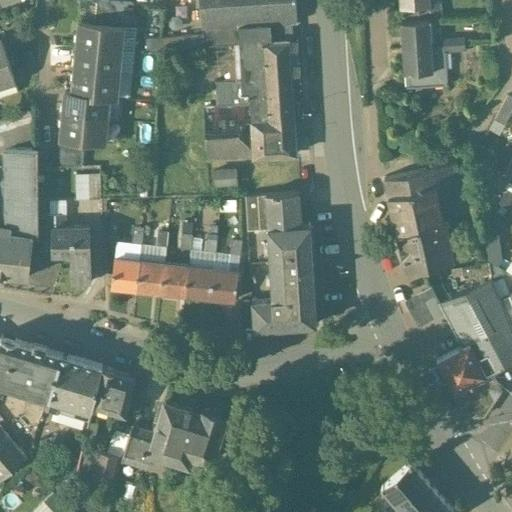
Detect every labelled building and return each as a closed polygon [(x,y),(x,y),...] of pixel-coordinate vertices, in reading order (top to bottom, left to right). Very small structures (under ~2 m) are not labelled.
[(289,33),(293,33),(292,18),(298,17),(298,15),(296,0),(201,0),(202,6),(190,7),(192,30),(147,33),(147,44),(204,40),(204,41),(239,37),(289,33)] [(430,1),(405,2),(406,11),(430,9),(430,1)] [(430,15),(401,17),(403,42),(432,40),(430,15)] [(123,22),(80,18),(78,41),(121,45),(123,22)] [(465,31),(454,32),(455,45),(466,44),(465,31)] [(454,32),(443,33),(444,39),(444,45),(446,45),(455,45),(454,32)] [(239,37),(248,152),(297,148),(289,33),(239,37)] [(0,37),(0,78),(15,74),(3,36),(0,37)] [(444,39),(432,40),(434,65),(405,68),(406,82),(448,78),(446,45),(444,45),(444,39)] [(432,40),(403,42),(405,68),(434,65),(432,40)] [(121,45),(78,41),(75,64),(119,68),(121,45)] [(119,68),(75,64),(73,87),(66,86),(66,87),(117,91),(119,68)] [(117,91),(66,87),(64,110),(107,114),(110,91),(117,92),(117,91)] [(511,90),(508,88),(495,113),(505,119),(511,105),(511,90)] [(30,105),(0,114),(0,127),(34,116),(30,105)] [(107,114),(64,110),(62,133),(85,136),(105,137),(107,114)] [(452,127),(429,132),(431,144),(454,139),(452,127)] [(85,136),(62,133),(60,146),(84,149),(85,136)] [(39,142),(5,143),(6,171),(6,192),(39,192),(39,142)] [(84,149),(60,146),(59,161),(83,160),(84,149)] [(457,156),(433,161),(438,186),(439,190),(457,186),(463,185),(457,156)] [(390,196),(438,186),(433,161),(385,172),(390,196)] [(237,163),(214,165),(215,178),(238,177),(237,163)] [(101,193),(101,168),(90,169),(90,193),(101,193)] [(90,169),(79,169),(79,193),(90,193),(90,169)] [(301,219),(300,186),(248,189),(249,224),(269,223),(269,221),(301,219)] [(438,186),(390,196),(396,220),(444,210),(442,201),(439,190),(438,186)] [(457,186),(439,190),(442,201),(460,197),(457,186)] [(39,192),(6,192),(6,219),(6,226),(31,229),(31,228),(34,228),(34,229),(40,229),(39,192)] [(122,199),(110,197),(107,219),(120,221),(122,199)] [(67,209),(47,209),(47,243),(53,243),(53,220),(68,220),(67,209)] [(401,243),(449,233),(459,231),(456,219),(458,217),(458,215),(458,213),(457,212),(456,211),(454,210),(452,211),(450,212),(449,209),(444,210),(396,220),(401,243)] [(269,221),(269,223),(274,290),(253,291),(255,321),(317,317),(311,218),(301,219),(269,221)] [(68,220),(53,220),(53,243),(73,243),(73,276),(92,276),(91,220),(68,220)] [(144,224),(134,223),(132,237),(143,238),(144,224)] [(6,226),(0,225),(0,268),(29,271),(30,269),(29,269),(33,231),(34,229),(34,228),(31,228),(31,229),(6,226)] [(169,227),(159,226),(157,240),(167,241),(169,227)] [(484,226),(453,233),(454,239),(471,236),(475,252),(488,250),(485,234),(484,226)] [(193,230),(183,229),(182,242),(192,244),(193,230)] [(218,232),(208,231),(206,245),(216,246),(218,232)] [(498,232),(485,234),(488,250),(488,254),(500,252),(498,232)] [(233,233),(232,248),(241,249),(243,234),(233,233)] [(449,233),(401,243),(406,267),(454,256),(449,233)] [(141,254),(116,252),(113,281),(137,284),(141,254)] [(165,257),(141,254),(137,284),(162,286),(165,257)] [(190,259),(165,257),(162,286),(186,289),(190,259)] [(214,262),(190,259),(186,289),(211,291),(214,262)] [(239,264),(214,262),(211,291),(236,294),(239,264)] [(492,272),(441,295),(446,305),(464,339),(471,335),(488,368),(493,365),(511,354),(496,325),(511,317),(501,293),(492,272)] [(432,279),(405,293),(419,319),(446,305),(432,279)] [(511,287),(511,289),(501,293),(511,317),(511,318),(511,317),(511,287)] [(253,295),(241,296),(242,320),(254,319),(253,295)] [(511,317),(496,325),(511,354),(511,318),(511,317)] [(62,347),(2,329),(0,335),(0,374),(20,380),(18,385),(26,387),(27,383),(49,389),(62,347)] [(464,339),(438,353),(455,385),(488,368),(471,335),(464,339)] [(103,359),(62,346),(62,347),(49,389),(49,392),(55,394),(53,399),(59,401),(62,390),(93,400),(103,359)] [(118,364),(103,359),(94,398),(127,409),(136,371),(117,365),(118,364)] [(488,368),(455,385),(467,409),(484,409),(502,382),(493,365),(488,368)] [(203,406),(166,394),(157,424),(134,417),(123,452),(148,460),(152,444),(189,456),(192,447),(212,454),(218,435),(231,438),(238,415),(225,411),(222,404),(211,401),(203,406)] [(84,421),(87,408),(61,401),(58,414),(84,421)] [(0,419),(0,474),(0,475),(27,451),(0,419)] [(84,440),(66,436),(58,468),(77,473),(84,440)] [(122,450),(87,442),(77,484),(112,492),(122,450)] [(442,511),(454,502),(412,455),(383,480),(405,506),(398,511),(442,511)]
